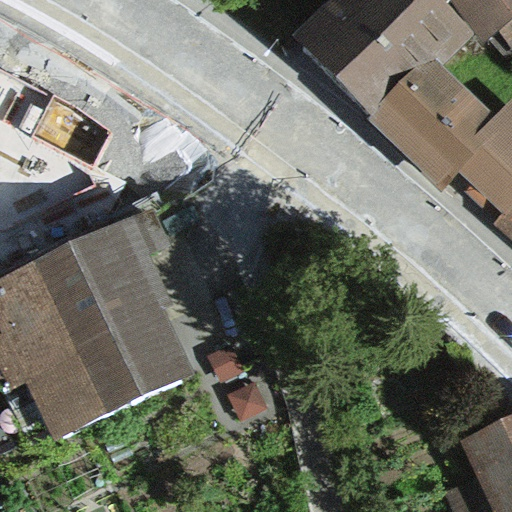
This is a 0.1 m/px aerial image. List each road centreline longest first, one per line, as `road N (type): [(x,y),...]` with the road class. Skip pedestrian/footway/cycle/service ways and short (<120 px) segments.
road 1 (residential): [(274,114),(240,173),(238,228),(303,419),(322,511)]
road 2 (tertiary): [(511,315),(358,169),(274,114)]
road 3 (tertiary): [(274,114),(109,0)]
